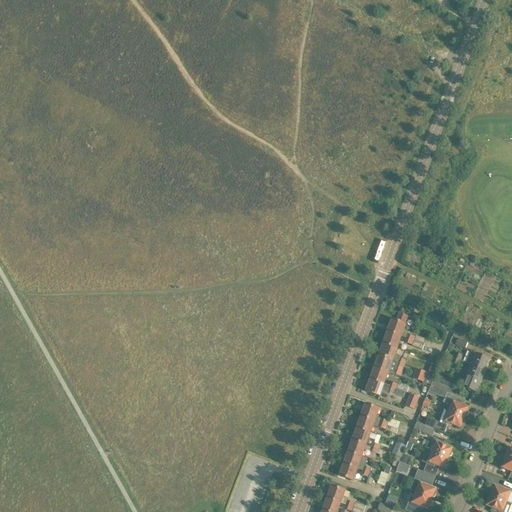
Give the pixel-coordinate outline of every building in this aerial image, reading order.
[(392,319),(388,332),(401,337),(406,338),(413,341),(414,341),(424,345),(425,340),(415,336),(415,337),(409,335),(410,332),(404,329),(406,324),(404,324),(407,317),(399,314),(396,321),(392,319)] [(388,332),(383,344),(397,349),(400,341),(412,345),(412,346),(422,350),(424,345),(414,341),(413,341),(406,338),(401,337),(388,332)] [(455,345),(465,349),(468,343),(458,339),(455,345)] [(383,344),(379,356),(392,360),(405,365),(406,361),(400,358),(400,356),(395,354),(397,349),(383,344)] [(490,360),(482,357),(483,355),(478,354),(477,355),(476,354),(471,352),(466,363),(472,365),(486,371),(490,360)] [(456,353),(453,358),(460,361),(463,355),(456,353)] [(379,356),(375,367),(388,372),(393,374),(400,377),(403,369),(405,365),(392,360),(379,356)] [(432,363),(428,373),(434,375),(438,366),(432,363)] [(481,382),(486,371),(472,365),(467,376),(481,382)] [(375,367),(370,379),(384,384),(388,372),(375,367)] [(417,368),(414,378),(423,382),(427,372),(417,368)] [(467,376),(463,387),(477,393),(481,382),(467,376)] [(441,377),(438,384),(449,388),(454,390),(457,384),(441,377)] [(370,379),(366,392),(379,396),(381,391),(387,393),(388,390),(388,391),(388,392),(394,395),(394,393),(395,392),(406,396),(407,393),(389,386),(384,384),(370,379)] [(433,381),(428,392),(445,398),(443,403),(451,406),(449,412),(465,418),(465,416),(467,415),(469,413),(468,410),(469,408),(463,406),(465,401),(447,394),(449,388),(438,384),(433,381)] [(390,382),(389,386),(407,393),(409,387),(398,383),(397,384),(390,382)] [(419,398),(411,395),(406,406),(414,410),(419,398)] [(366,404),(361,416),(375,421),(387,426),(388,422),(376,417),(379,409),(366,404)] [(428,418),(425,426),(435,430),(444,434),(447,426),(446,425),(447,423),(461,428),(462,426),(464,425),(465,422),(464,420),(465,418),(449,412),(446,410),(441,423),(428,418)] [(361,416),(357,428),(370,433),(373,425),(385,430),(387,426),(375,421),(361,416)] [(417,423),(414,429),(432,437),(435,430),(425,426),(417,423)] [(385,430),(385,431),(395,434),(397,429),(387,426),(385,430)] [(357,428),(353,441),(378,449),(380,445),(374,443),(375,441),(368,438),(370,433),(357,428)] [(429,443),(426,450),(432,452),(448,459),(449,457),(451,456),(452,453),(451,451),(452,449),(447,446),(447,444),(435,439),(433,444),(429,443)] [(353,441),(348,452),(362,457),(364,449),(376,454),(378,449),(353,441)] [(406,446),(397,442),(392,454),(396,456),(401,458),(406,446)] [(348,452),(344,464),(357,469),(362,457),(348,452)] [(424,456),(422,462),(428,464),(424,472),(435,476),(439,467),(444,469),(445,466),(447,465),(448,463),(447,461),(448,459),(432,452),(430,458),(424,456)] [(392,465),(397,467),(401,458),(396,456),(392,465)] [(511,460),(506,458),(505,460),(503,461),(502,463),(503,465),(502,468),(511,472),(508,481),(511,482),(511,460)] [(411,475),(414,468),(400,462),(397,469),(411,475)] [(344,464),(340,476),(353,481),(357,469),(344,464)] [(419,470),(410,491),(414,492),(416,493),(432,500),(432,498),(435,497),(436,494),(435,492),(436,490),(431,488),(435,476),(424,472),(419,470)] [(366,483),(371,485),(375,476),(370,474),(366,483)] [(332,486),(327,499),(341,503),(344,495),(345,491),(332,486)] [(491,494),(491,496),(507,502),(509,497),(511,498),(511,496),(511,492),(495,486),(494,488),(492,489),(491,492),(491,494)] [(412,495),(406,510),(409,511),(424,511),(426,509),(428,510),(429,507),(431,506),(432,504),(431,501),(432,500),(416,493),(415,496),(412,495)] [(511,511),(511,504),(507,502),(491,496),(490,498),(488,499),(487,501),(488,503),(487,506),(493,508),(491,511),(511,511)] [(394,509),(398,501),(388,498),(385,506),(393,509),(394,509)] [(327,499),(323,510),(327,511),(337,511),(339,507),(351,511),(353,508),(346,505),(341,503),(327,499)] [(365,507),(355,503),(355,504),(354,503),(353,508),(363,511),(365,507)] [(377,510),(382,511),(391,511),(393,509),(380,503),(377,510)]
